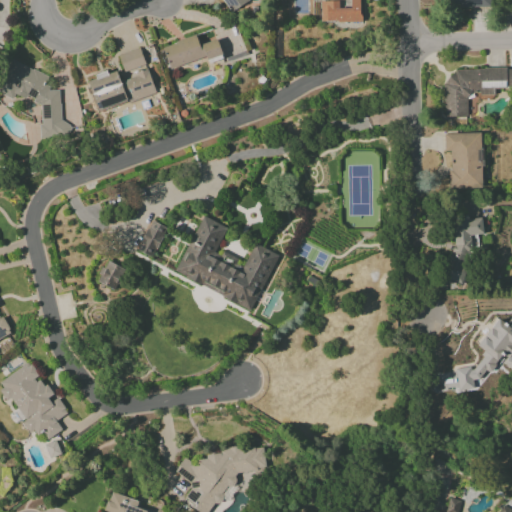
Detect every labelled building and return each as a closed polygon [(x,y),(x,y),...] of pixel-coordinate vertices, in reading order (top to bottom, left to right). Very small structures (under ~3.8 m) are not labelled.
[(220,0),(220,5),(227,8),(245,6),(244,0),(220,0)] [(360,22),(360,0),(325,0),(325,1),(320,1),(320,21),(360,22)] [(438,0),(439,3),(457,3),(457,8),(490,8),(489,0),(438,0)] [(170,70),(221,53),(216,39),(199,45),(195,35),(162,47),(170,70)] [(118,54),(123,72),(144,66),(140,48),(118,54)] [(70,139),(69,123),(60,120),(58,90),(48,91),(47,75),(9,60),(0,83),(0,84),(1,94),(12,99),(14,94),(22,97),(25,97),(40,103),(41,121),(39,127),(40,141),(70,139)] [(444,117),(467,116),(467,96),(493,95),(493,89),(511,88),(511,68),(442,71),(444,117)] [(87,79),(97,111),(155,93),(148,71),(120,80),(117,70),(87,79)] [(480,133),(444,134),(444,151),(449,151),(450,189),(481,188),(480,133)] [(451,281),(467,280),(465,248),(477,248),(476,234),(482,234),(481,218),(468,219),(468,215),(447,216),(451,281)] [(174,275),(252,309),(277,254),(253,244),(241,271),(219,261),(222,256),(214,253),(226,227),(200,216),(174,275)] [(137,251),(153,257),(165,227),(150,220),(137,251)] [(123,268),(107,261),(97,282),(114,290),(123,268)] [(0,338),(11,334),(3,316),(0,316),(0,338)] [(511,316),(506,325),(498,319),(477,346),(481,349),(482,357),(472,370),(468,367),(455,369),(457,386),(462,390),(473,388),(472,381),(478,380),(484,372),(490,372),(500,357),(511,356),(511,354),(511,316)] [(0,381),(0,388),(8,400),(10,398),(25,419),(22,423),(37,436),(41,434),(47,439),(62,430),(56,421),(67,413),(57,397),(53,394),(52,392),(35,378),(38,375),(30,365),(27,363),(0,381)] [(48,458),(60,455),(57,441),(45,443),(48,458)] [(266,467),(260,443),(219,452),(220,455),(189,462),(180,464),(187,494),(182,495),(185,511),(187,511),(224,504),(221,489),(237,485),(235,474),(266,467)] [(146,511),(147,511),(136,508),(138,501),(110,492),(104,511),(106,511),(146,511)] [(444,511),(457,511),(460,501),(448,498),(444,511)]
